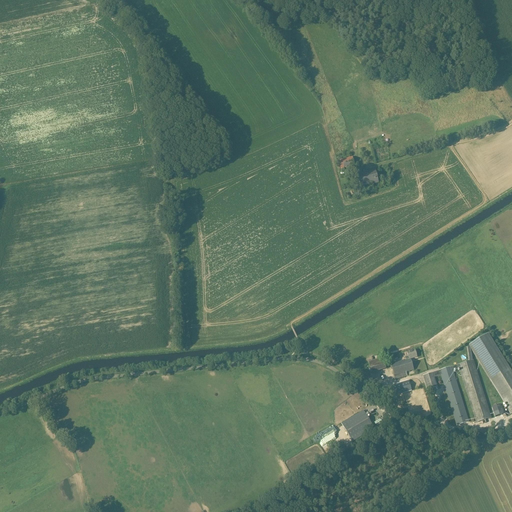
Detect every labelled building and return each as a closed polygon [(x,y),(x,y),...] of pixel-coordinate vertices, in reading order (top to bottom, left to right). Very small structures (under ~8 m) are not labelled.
[(348,169),(355,167),(352,157),(339,161),(341,171),(345,170),(344,169),(348,168),(348,169)] [(361,188),(379,183),(375,171),(358,175),(361,188)] [(469,361),(472,360),(471,349),(511,415),(511,413),(511,372),(488,334),(467,347),(469,361)] [(414,370),(410,359),(417,357),(415,350),(407,353),(408,357),(405,358),(406,360),(391,365),(395,380),(407,376),(406,372),(414,370)] [(372,374),(386,369),(383,358),(368,362),(372,374)] [(473,360),(472,360),(469,361),(458,365),(439,371),(423,377),(427,391),(437,388),(434,378),(441,376),(457,426),(469,422),(453,370),(459,368),(476,423),(482,421),(483,424),(486,423),(485,420),(491,418),(473,360)] [(369,389),(376,381),(367,374),(361,382),(369,389)] [(411,391),(409,382),(394,386),(397,396),(411,391)] [(492,407),(494,417),(503,415),(501,405),(492,407)] [(352,442),(374,429),(364,410),(341,424),(352,442)]
